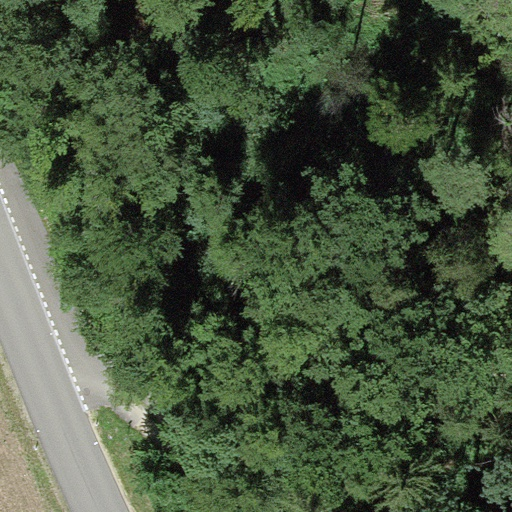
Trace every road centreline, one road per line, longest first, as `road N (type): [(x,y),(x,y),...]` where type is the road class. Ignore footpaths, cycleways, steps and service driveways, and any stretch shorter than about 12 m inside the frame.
road 1 (track): [(18,317),(147,430),(222,511)]
road 2 (tertiary): [(0,271),(107,511)]
